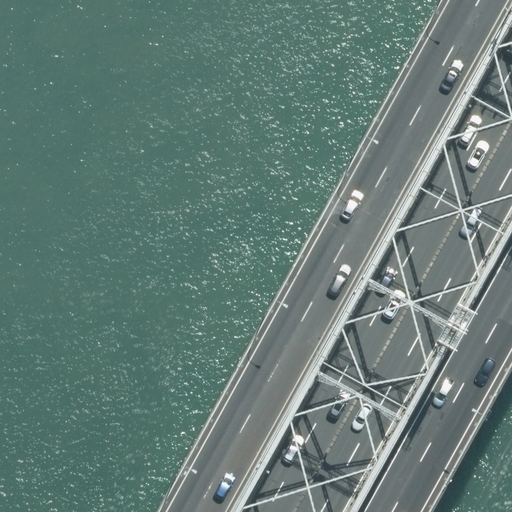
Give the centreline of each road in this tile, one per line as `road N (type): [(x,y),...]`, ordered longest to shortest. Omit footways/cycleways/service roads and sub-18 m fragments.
road 1 (motorway): [(196,511),(480,0)]
road 2 (motorway): [(293,511),(511,117)]
road 3 (motorway): [(511,289),(388,511)]
